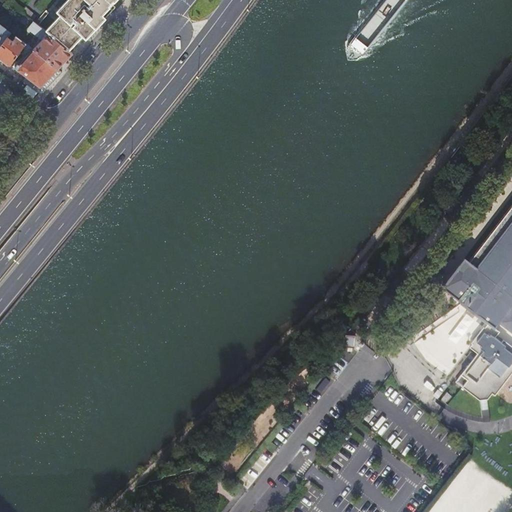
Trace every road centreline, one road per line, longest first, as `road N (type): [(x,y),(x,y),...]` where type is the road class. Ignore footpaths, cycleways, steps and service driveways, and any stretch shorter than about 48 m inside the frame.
road 1 (primary): [(0,303),(241,0)]
road 2 (primary): [(161,29),(0,227)]
road 3 (primary): [(0,262),(166,74)]
road 4 (primary): [(155,0),(0,189)]
road 5 (residential): [(371,348),(241,511)]
